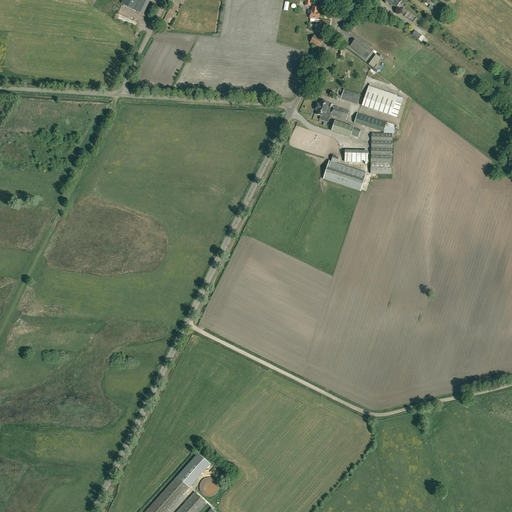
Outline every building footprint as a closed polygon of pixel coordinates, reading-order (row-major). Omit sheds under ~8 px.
[(122,0),(121,3),(134,9),(143,14),(150,0),(122,0)] [(311,10),(311,11),(308,10),(308,11),(307,13),(308,14),(310,14),(310,18),(311,18),(310,21),(316,22),(315,28),(318,29),(318,30),(329,32),(331,20),(320,18),(320,19),(319,19),(320,12),(318,11),(319,7),(318,7),(319,6),(319,5),(318,5),(317,4),(316,4),(315,5),(315,6),(312,6),(311,10)] [(405,16),(415,23),(418,19),(414,17),(415,16),(403,8),(401,11),(406,15),(405,16)] [(415,31),(412,35),(418,40),(419,39),(422,36),(415,31)] [(319,48),(324,40),(314,35),(310,42),(319,48)] [(367,59),(371,54),(354,41),(350,46),(367,59)] [(401,104),(395,102),(397,96),(369,86),(366,92),(362,106),(391,115),(397,117),(401,104)] [(357,104),(360,95),(344,90),(342,96),(338,95),(337,97),(357,104)] [(346,120),(349,111),(334,106),(333,108),(327,107),(329,103),(321,100),(319,104),(318,103),(315,110),(317,110),(316,114),(321,116),(320,120),(328,122),(330,115),(346,120)] [(383,132),(386,122),(357,113),(354,123),(383,132)] [(352,132),(359,135),(361,131),(353,128),(354,127),(335,121),(332,130),(332,132),(350,138),(351,136),(352,132)] [(372,133),(371,162),(371,173),(391,174),(391,163),(392,134),(372,133)] [(344,149),(344,160),(367,160),(367,149),(344,149)] [(360,191),(366,173),(329,161),(323,179),(360,191)] [(198,453),(145,511),(167,511),(210,464),(198,453)] [(218,490),(218,487),(218,484),(217,482),(215,480),(213,479),(210,478),(208,478),(205,479),(203,480),(201,482),(200,484),(200,487),(200,490),(201,492),(203,494),(205,496),(208,496),(210,496),(213,496),(215,494),(217,492),(218,490)] [(195,492),(176,511),(198,511),(207,503),(195,492)]
